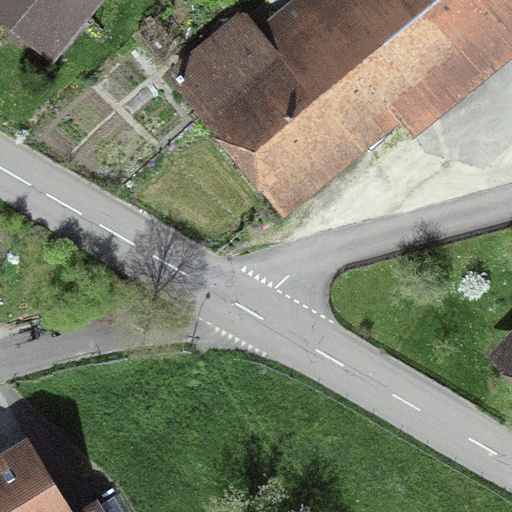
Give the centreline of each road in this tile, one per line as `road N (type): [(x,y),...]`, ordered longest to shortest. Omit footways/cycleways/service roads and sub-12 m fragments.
road 1 (tertiary): [(247,305),(511,461)]
road 2 (residential): [(511,206),(328,256),(247,305)]
road 3 (tertiary): [(0,167),(247,305)]
road 4 (residential): [(0,360),(151,334)]
